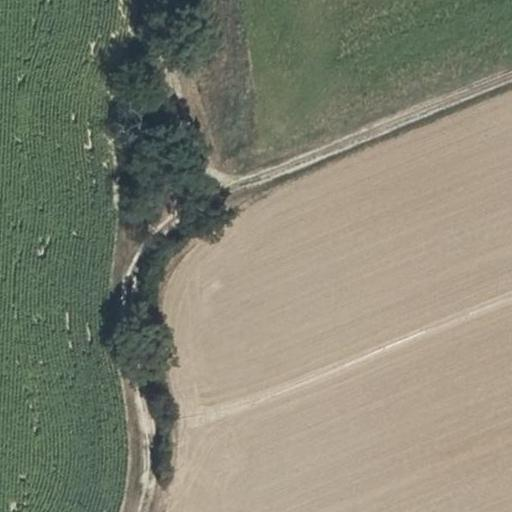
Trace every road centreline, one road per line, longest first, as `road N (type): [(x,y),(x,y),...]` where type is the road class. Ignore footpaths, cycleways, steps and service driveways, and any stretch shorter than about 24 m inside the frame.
road 1 (track): [(511,75),(187,218)]
road 2 (track): [(187,218),(153,254),(141,294),(152,404),(152,489),(141,511)]
road 3 (track): [(187,218),(153,0)]
